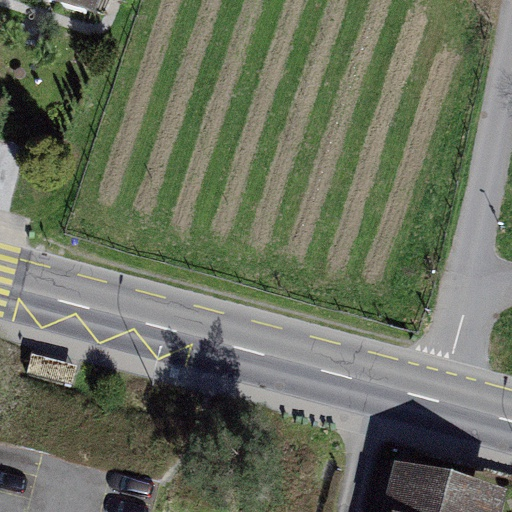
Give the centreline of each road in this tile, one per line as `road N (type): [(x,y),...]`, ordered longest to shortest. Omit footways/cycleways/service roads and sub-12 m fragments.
road 1 (tertiary): [(439,398),(0,284)]
road 2 (residential): [(511,62),(439,398)]
